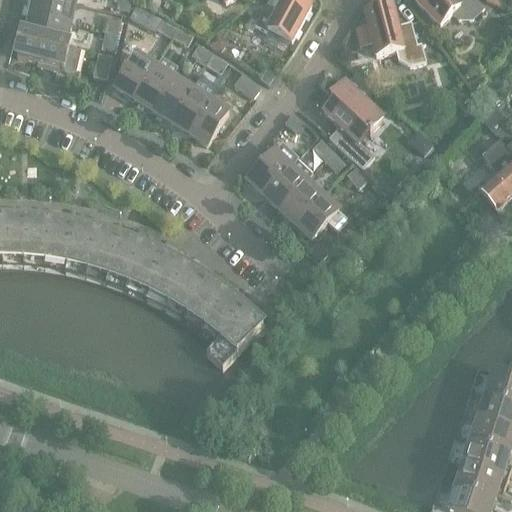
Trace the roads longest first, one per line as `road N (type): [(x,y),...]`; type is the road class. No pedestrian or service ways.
road 1 (residential): [(211,204),(333,50),(349,0)]
road 2 (residential): [(211,204),(97,135),(0,95)]
road 3 (tertiary): [(211,511),(0,437)]
